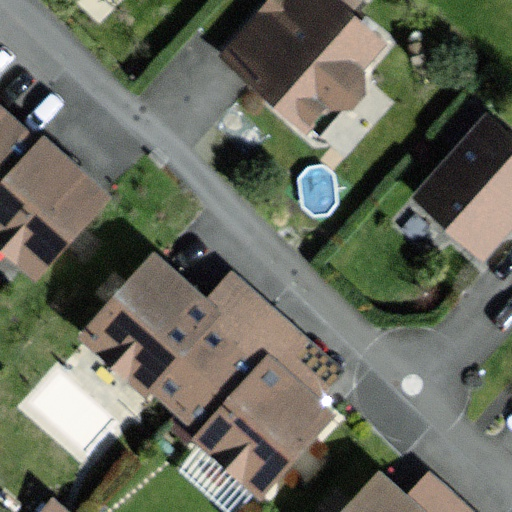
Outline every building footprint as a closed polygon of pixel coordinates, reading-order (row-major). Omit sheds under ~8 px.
[(277,0),(224,66),(309,135),(333,106),(348,118),(377,82),(364,72),(387,44),(333,0),(277,0)] [(0,242),(40,276),(106,197),(68,166),(0,109),(0,242)] [(511,238),(511,141),(487,120),(416,205),(489,266),(511,238)] [(192,289),(158,260),(91,339),(201,433),(196,439),(267,500),(337,419),(295,383),(286,376),(313,345),(235,279),(212,306),(192,289)] [(419,511),(417,509),(379,478),(350,511),(419,511)] [(35,511),(78,511),(49,492),(35,511)]
